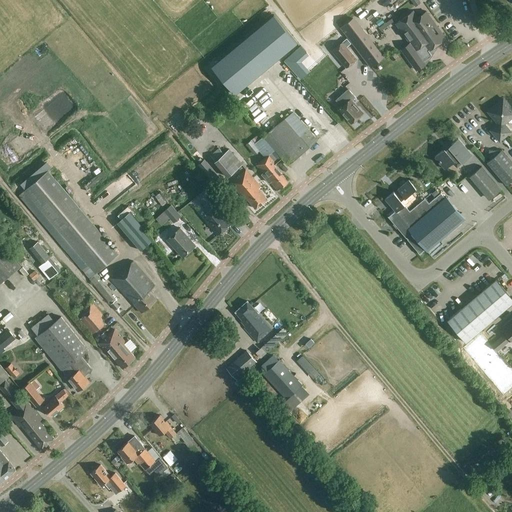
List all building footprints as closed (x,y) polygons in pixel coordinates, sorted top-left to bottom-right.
[(402,50),(415,68),(424,62),(434,48),(435,47),(446,39),(427,12),(418,17),(414,11),(396,24),(410,44),(402,50)] [(273,16),(212,66),(235,95),(297,44),(273,16)] [(384,57),(354,17),(340,28),(370,68),(384,57)] [(332,51),(346,68),(357,59),(342,42),(332,51)] [(355,103),(352,99),(355,96),(348,90),(343,94),(337,101),(342,107),(339,109),(346,116),(352,124),(363,114),(354,104),(355,103)] [(500,141),(510,131),(504,124),(511,116),(511,108),(503,98),(488,111),(498,123),(491,130),(500,141)] [(264,135),(282,157),(288,165),(317,140),(293,111),(264,135)] [(264,135),(254,144),(259,151),(265,158),(256,165),(263,173),(262,174),(269,183),(270,182),(277,190),(280,187),(281,188),(288,181),(280,172),(274,165),(282,157),(264,135)] [(472,155),(458,139),(445,150),(444,149),(435,157),(445,169),(453,162),(457,167),(462,163),(472,155)] [(219,148),(210,155),(215,161),(214,162),(227,177),(242,165),(229,149),(224,154),(219,148)] [(511,180),(511,161),(502,149),(500,151),(489,150),(488,161),(487,162),(506,185),(511,180)] [(213,183),(220,177),(204,159),(198,165),(213,183)] [(491,199),(501,190),(482,166),(471,175),(491,199)] [(243,193),(254,206),(256,208),(267,199),(258,189),(260,187),(246,169),(230,183),(240,196),(243,193)] [(89,279),(96,273),(97,274),(119,254),(107,240),(110,237),(101,227),(98,230),(64,190),(68,187),(61,179),(57,181),(48,171),(26,191),(20,196),(89,279)] [(416,189),(409,180),(385,199),(395,211),(388,217),(420,254),(425,249),(427,251),(465,219),(446,196),(445,198),(441,193),(428,204),(424,199),(410,211),(401,201),(416,189)] [(214,204),(221,199),(212,189),(205,194),(214,204)] [(174,223),(181,217),(171,205),(164,212),(174,223)] [(218,235),(231,224),(216,205),(203,217),(218,235)] [(130,212),(118,223),(120,225),(141,250),(152,241),(140,227),(141,226),(130,212)] [(182,257),(196,246),(180,228),(167,239),(182,257)] [(0,283),(21,266),(0,240),(0,283)] [(29,249),(42,264),(50,257),(37,242),(29,249)] [(140,313),(142,312),(157,299),(150,291),(149,290),(155,285),(135,261),(129,266),(128,265),(112,278),(111,279),(140,313)] [(39,276),(35,270),(29,275),(33,280),(39,276)] [(466,343),(511,303),(511,297),(496,279),(447,321),(466,343)] [(114,300),(110,304),(111,305),(115,310),(120,306),(115,301),(114,300)] [(245,328),(254,339),(257,343),(271,330),(254,310),(255,310),(247,301),(235,312),(248,326),(245,328)] [(92,333),(103,323),(100,319),(103,317),(91,303),(76,314),(92,333)] [(61,317),(57,321),(39,336),(36,339),(67,376),(65,378),(67,380),(68,381),(72,386),(74,385),(79,391),(90,383),(85,377),(93,370),(82,356),(89,351),(61,317)] [(511,320),(502,328),(511,340),(511,320)] [(108,337),(129,363),(135,358),(126,345),(128,343),(116,330),(108,337)] [(503,396),(511,388),(511,370),(481,333),(463,348),(503,396)] [(123,369),(129,363),(108,337),(101,343),(110,357),(112,356),(123,369)] [(256,361),(247,351),(227,368),(236,379),(256,361)] [(297,361),(314,378),(319,373),(303,356),(297,361)] [(286,400),(303,385),(279,359),(263,374),(286,400)] [(0,386),(15,405),(18,409),(10,415),(19,427),(21,426),(21,425),(41,449),(54,438),(39,419),(41,418),(27,401),(24,404),(21,400),(6,381),(0,386)] [(21,389),(36,407),(44,400),(30,382),(21,389)] [(51,417),(65,406),(62,401),(69,396),(64,389),(51,400),(52,401),(44,408),(51,417)] [(171,439),(177,434),(166,421),(165,422),(160,415),(150,424),(159,436),(165,431),(171,439)] [(178,432),(188,444),(195,439),(185,426),(178,432)] [(135,436),(117,451),(128,464),(134,459),(138,463),(139,462),(145,469),(149,474),(153,471),(154,470),(158,475),(161,473),(166,468),(167,467),(168,467),(152,447),(148,451),(135,436)] [(0,483),(16,471),(0,450),(0,483)] [(111,477),(102,465),(92,472),(103,486),(106,483),(115,494),(126,485),(116,473),(111,477)]
